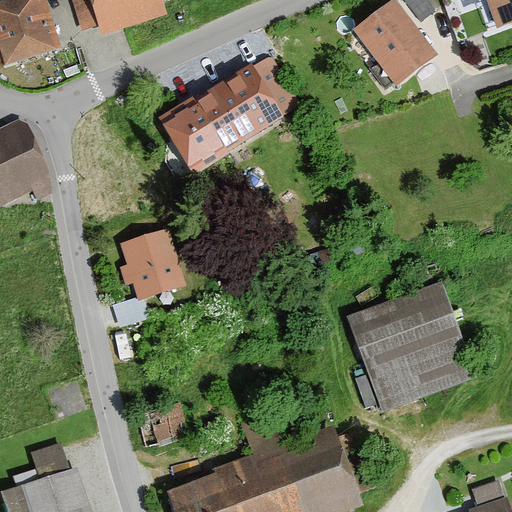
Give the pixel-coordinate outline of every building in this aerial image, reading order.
[(62,56),(45,0),(40,0),(0,12),(0,29),(12,71),(62,56)] [(71,0),(83,38),(105,31),(108,40),(172,20),(167,7),(183,2),(182,0),(71,0)] [(511,21),(511,0),(485,0),(496,28),(511,21)] [(426,60),(383,4),(340,36),(383,93),(426,60)] [(248,63),(193,99),(196,104),(165,124),(202,182),(289,125),(248,63)] [(54,194),(19,126),(0,135),(0,212),(31,196),(35,203),(54,194)] [(168,238),(122,250),(128,272),(120,274),(125,293),(136,290),(140,306),(183,295),(168,238)] [(448,287),(353,319),(387,415),(481,382),(448,287)] [(357,377),(370,412),(381,408),(368,373),(357,377)] [(180,411),(134,421),(142,456),(188,446),(180,411)] [(366,511),(336,429),(291,445),(286,429),(244,444),(251,464),(215,477),(217,483),(174,498),(179,511),(366,511)] [(91,511),(80,474),(71,477),(62,450),(29,460),(38,488),(6,498),(10,511),(91,511)] [(511,511),(511,504),(507,506),(501,486),(473,494),(478,511),(511,511)]
